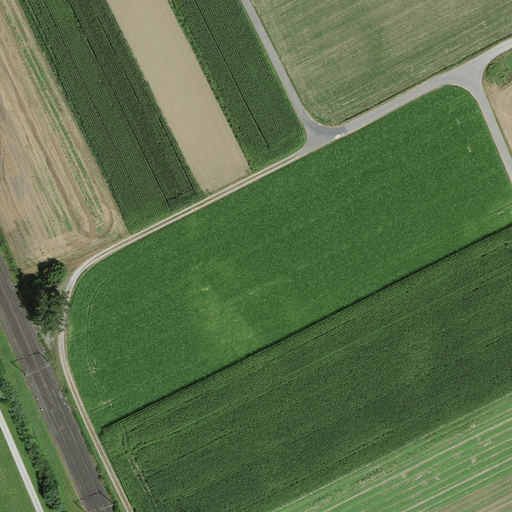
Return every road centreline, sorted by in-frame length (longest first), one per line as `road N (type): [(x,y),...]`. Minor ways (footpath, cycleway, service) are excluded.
road 1 (track): [(316,141),(103,252),(68,285)]
road 2 (track): [(68,285),(59,326),(66,373),(131,511)]
road 3 (track): [(316,141),(464,67)]
road 4 (track): [(247,0),(316,141)]
